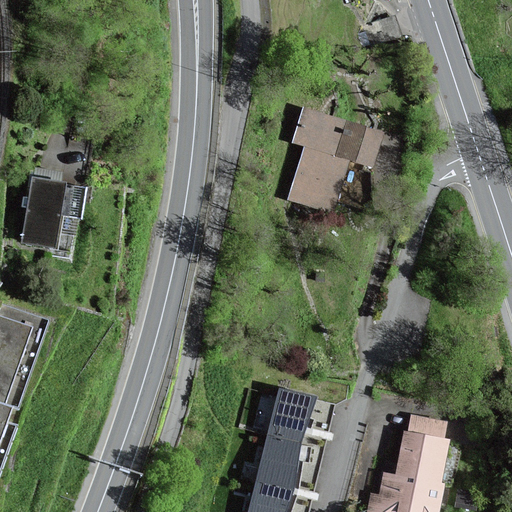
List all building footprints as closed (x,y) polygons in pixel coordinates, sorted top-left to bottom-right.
[(378,134),(300,110),(289,142),(301,146),(285,196),(331,211),(347,159),(368,165),(378,134)] [(54,126),(41,155),(73,170),(87,140),(54,126)] [(81,191),(29,181),(18,244),(49,250),(55,216),(76,219),(81,191)] [(46,323),(0,306),(0,459),(11,428),(0,424),(6,409),(14,411),(46,323)] [(315,399),(281,391),(251,511),(286,511),(290,500),(298,466),(306,433),(315,399)] [(433,511),(445,439),(399,432),(393,473),(381,471),(378,495),(370,494),(366,511),(433,511)]
